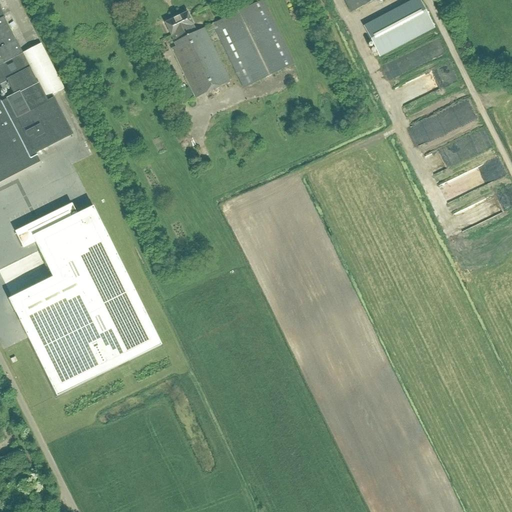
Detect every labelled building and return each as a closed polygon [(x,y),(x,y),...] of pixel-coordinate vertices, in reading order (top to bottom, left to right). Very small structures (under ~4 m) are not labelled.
[(243,89),(293,65),(262,0),(212,24),(212,25),(203,29),(196,32),(187,13),(165,23),(176,47),(171,49),(196,99),(229,82),(205,33),(214,29),(243,89)] [(343,0),(351,13),(375,0),(343,0)] [(418,0),(416,0),(364,28),(379,56),(433,28),(418,0)] [(35,154),(71,135),(53,99),(47,102),(15,41),(3,19),(4,18),(0,11),(0,97),(0,99),(0,98),(0,183),(39,163),(35,154)] [(387,71),(402,74),(404,64),(389,61),(387,71)] [(174,94),(180,106),(191,100),(184,89),(174,94)] [(17,203),(20,209),(28,205),(26,200),(17,203)] [(36,228),(27,232),(30,240),(32,244),(34,243),(52,278),(37,285),(8,300),(15,314),(56,397),(161,346),(103,229),(94,211),(95,211),(93,207),(87,209),(88,210),(71,218),(68,212),(42,225),(36,228)]
